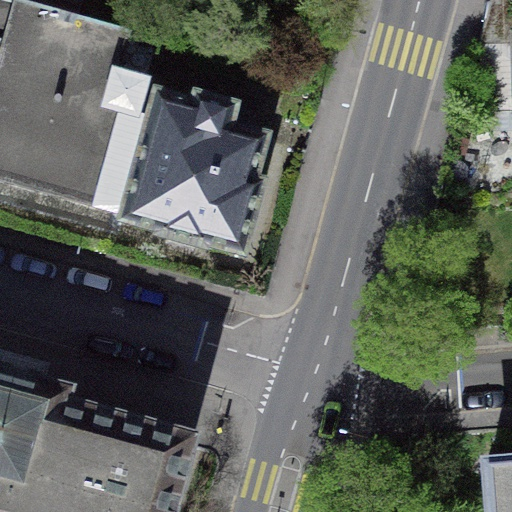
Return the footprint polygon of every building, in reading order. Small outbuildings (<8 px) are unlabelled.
[(17,0),(16,0),(0,58),(0,181),(124,215),(123,219),(161,229),(160,232),(204,244),(205,241),(243,252),(262,183),(254,181),(265,138),(228,128),(231,118),(234,107),(197,97),(194,105),(157,94),(152,113),(138,109),(146,81),(117,73),(129,31),(74,16),(17,0)] [(17,0),(74,16),(78,0),(17,0)] [(511,45),(483,47),(486,112),(511,110),(511,45)] [(0,511),(171,511),(192,439),(65,404),(68,392),(40,384),(42,379),(39,378),(40,375),(20,369),(0,363),(0,511)] [(511,511),(511,460),(486,463),(490,511),(511,511)]
